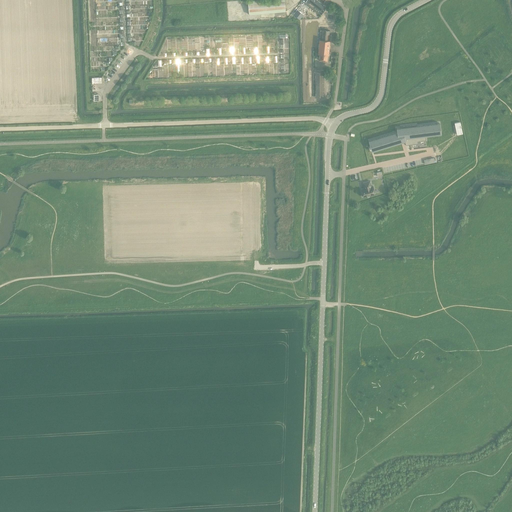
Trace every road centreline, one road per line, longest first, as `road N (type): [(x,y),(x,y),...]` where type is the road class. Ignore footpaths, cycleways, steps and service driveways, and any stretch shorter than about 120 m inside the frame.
road 1 (tertiary): [(315,511),(333,125)]
road 2 (unclassified): [(0,129),(317,118),(333,125)]
road 3 (unknown): [(0,149),(283,141),(305,133)]
road 4 (unknown): [(315,133),(307,292),(323,299)]
road 5 (unknown): [(344,304),(436,292),(472,301),(500,296),(511,307)]
road 6 (tertiary): [(333,125),(379,97),(389,26),(424,0)]
road 7 (track): [(277,55),(155,58)]
